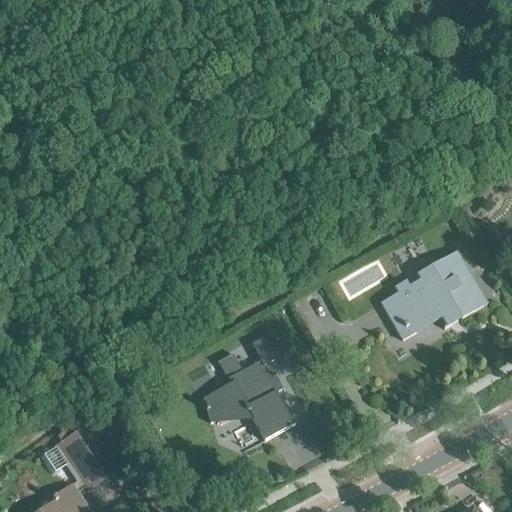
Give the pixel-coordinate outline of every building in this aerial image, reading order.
[(395,290),(398,295),(381,305),(402,342),(441,319),(447,329),(486,307),(456,255),(432,269),(435,274),(410,289),(406,283),(395,290)] [(252,347),(263,367),(284,356),(274,336),(252,347)] [(265,380),(258,366),(230,381),(232,386),(204,401),(206,407),(205,407),(206,412),(207,412),(210,424),(246,414),(248,413),(264,443),(293,427),(276,395),(283,391),(274,375),(265,380)] [(88,511),(75,491),(83,486),(87,492),(105,479),(75,435),(40,458),(51,475),(68,464),(80,481),(51,501),(55,507),(48,511),(88,511)] [(472,511),(467,502),(448,511),(446,511),(445,511),(443,511),(442,511),(441,511),(472,511)]
